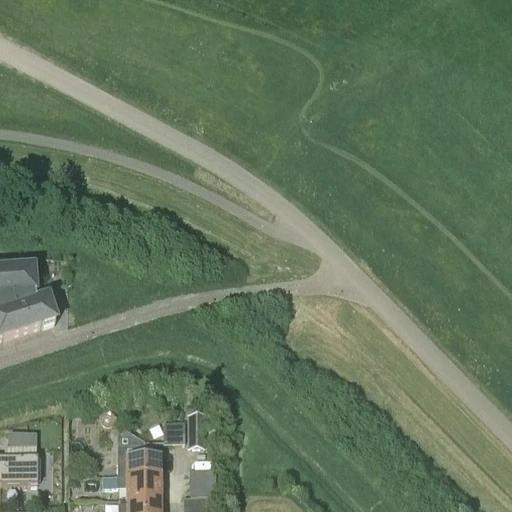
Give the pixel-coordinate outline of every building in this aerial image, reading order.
[(46,304),(34,308),(32,300),(33,300),(32,275),(0,276),(0,345),(54,328),(46,304)] [(186,422),(186,455),(204,455),(203,421),(186,422)] [(173,428),(173,450),(184,450),(183,427),(173,428)] [(35,452),(35,440),(7,439),(7,452),(35,452)] [(142,483),(159,483),(159,455),(142,455),(142,452),(116,453),(116,482),(116,488),(139,487),(142,483)] [(0,490),(36,491),(36,463),(0,462),(0,490)] [(159,483),(142,483),(139,487),(116,488),(117,495),(125,494),(125,510),(117,511),(160,509),(160,504),(159,504),(159,483)] [(194,503),(182,503),(182,508),(206,507),(205,492),(193,493),(194,503)]
